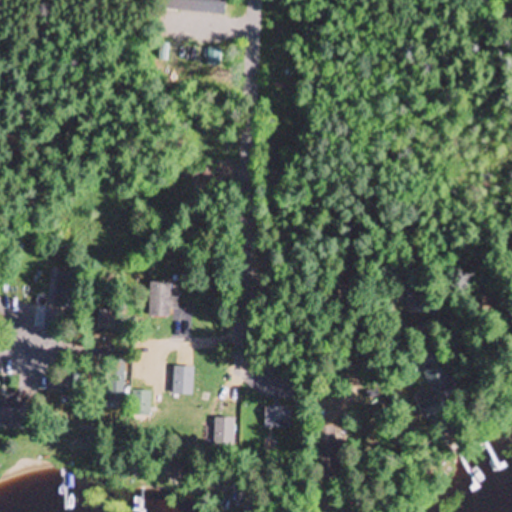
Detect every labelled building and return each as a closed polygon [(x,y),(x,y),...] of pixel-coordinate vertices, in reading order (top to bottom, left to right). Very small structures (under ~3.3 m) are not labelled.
[(224,15),(225,0),(165,0),(164,9),(224,15)] [(53,309),(73,310),(75,279),(55,278),(53,309)] [(149,283),(149,319),(169,319),(169,310),(178,310),(178,299),(169,299),(169,284),(149,283)] [(407,312),(428,312),(428,284),(407,284),(407,312)] [(96,330),(117,334),(120,313),(99,310),(96,330)] [(124,404),(124,360),(108,360),(108,404),(124,404)] [(454,400),(447,366),(425,371),(432,404),(454,400)] [(191,396),(190,371),(174,372),(175,397),(191,396)] [(0,392),(0,424),(25,425),(25,393),(0,392)] [(150,392),(132,392),(132,419),(150,419),(150,392)] [(291,408),(264,408),(264,431),(291,431),(291,408)]
